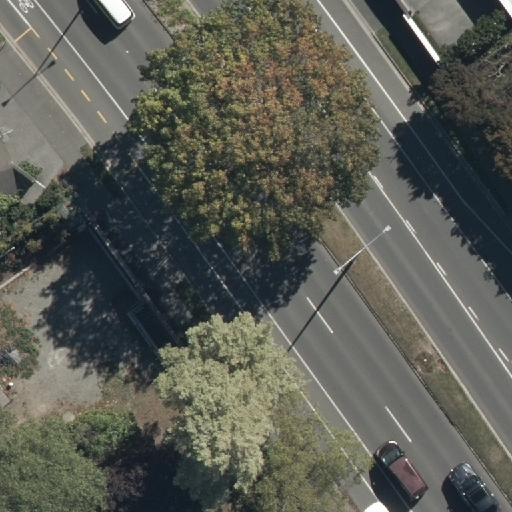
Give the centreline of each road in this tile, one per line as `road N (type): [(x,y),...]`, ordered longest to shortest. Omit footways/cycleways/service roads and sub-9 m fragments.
road 1 (primary): [(461,511),(86,0)]
road 2 (primary): [(240,0),(511,379)]
